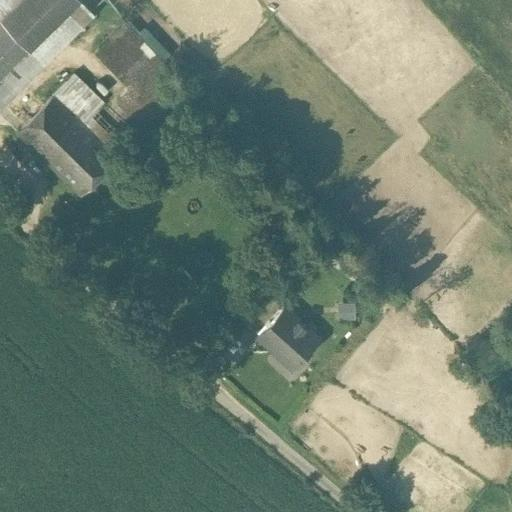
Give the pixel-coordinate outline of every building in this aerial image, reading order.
[(81,0),(0,0),(0,16),(40,57),(44,61),(93,12),(81,0)] [(0,96),(40,57),(0,16),(0,96)] [(160,57),(123,20),(114,29),(150,66),(160,57)] [(150,66),(114,29),(98,45),(135,82),(150,66)] [(135,82),(120,97),(131,108),(148,124),(175,97),(163,85),(175,73),(160,57),(150,66),(135,82)] [(102,100),(73,71),(53,91),(82,121),(102,100)] [(82,121),(53,91),(51,93),(52,93),(19,126),(18,126),(17,128),(18,130),(19,129),(82,191),(117,155),(82,121)] [(121,117),(102,100),(82,121),(117,155),(148,124),(131,108),(121,117)] [(239,166),(219,147),(208,158),(228,178),(239,166)] [(177,166),(156,164),(154,186),(175,188),(177,166)] [(283,304),(257,332),(293,364),(318,337),(283,304)]
